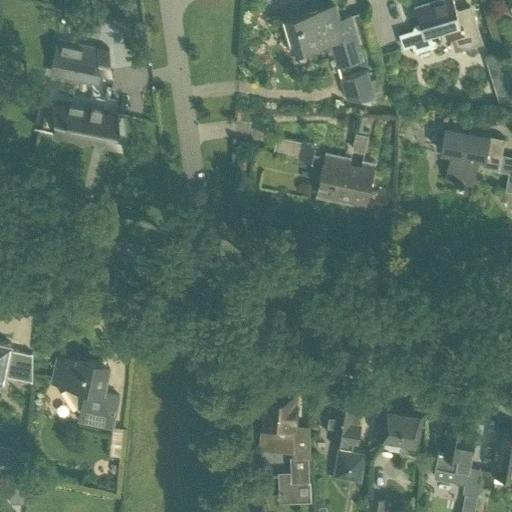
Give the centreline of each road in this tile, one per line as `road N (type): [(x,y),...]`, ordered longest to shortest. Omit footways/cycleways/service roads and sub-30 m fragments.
road 1 (residential): [(511,342),(202,273)]
road 2 (residential): [(202,273),(170,0)]
road 3 (residential): [(202,273),(0,230)]
